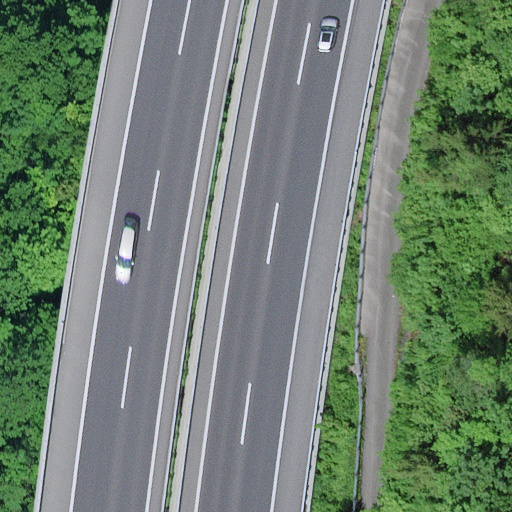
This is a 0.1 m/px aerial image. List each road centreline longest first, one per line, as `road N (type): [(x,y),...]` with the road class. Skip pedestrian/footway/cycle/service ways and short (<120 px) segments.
road 1 (motorway): [(234,511),(317,0)]
road 2 (motorway): [(186,0),(106,511)]
road 3 (track): [(438,0),(385,305),(372,511)]
